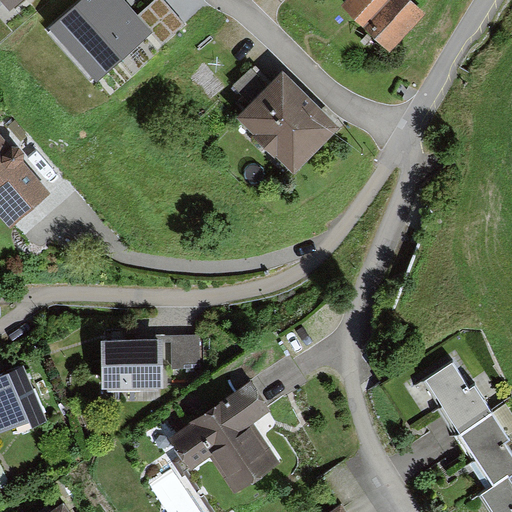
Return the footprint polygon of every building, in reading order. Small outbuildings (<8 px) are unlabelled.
[(116,0),(78,0),(55,20),(98,71),(144,32),(116,0)] [(449,0),(377,0),(374,12),(415,48),(454,5),(449,0)] [(283,69),(243,109),(293,159),(333,118),(283,69)] [(0,134),(0,202),(11,216),(44,188),(0,134)] [(169,331),(105,335),(108,382),(172,377),(169,331)] [(176,366),(203,362),(198,331),(171,335),(176,366)] [(456,352),(432,368),(469,423),(500,403),(480,373),(473,378),(456,352)] [(23,354),(0,365),(0,422),(30,408),(34,417),(49,410),(23,354)] [(249,359),(169,408),(196,452),(220,437),(243,475),(279,453),(255,414),(276,401),(249,359)] [(511,420),(500,403),(469,423),(500,470),(511,463),(511,461),(511,437),(507,430),(511,426),(511,420)] [(511,511),(511,465),(511,463),(500,470),(486,479),(507,511),(511,511)] [(89,511),(72,482),(23,511),(89,511)] [(358,511),(345,491),(312,511),(358,511)]
